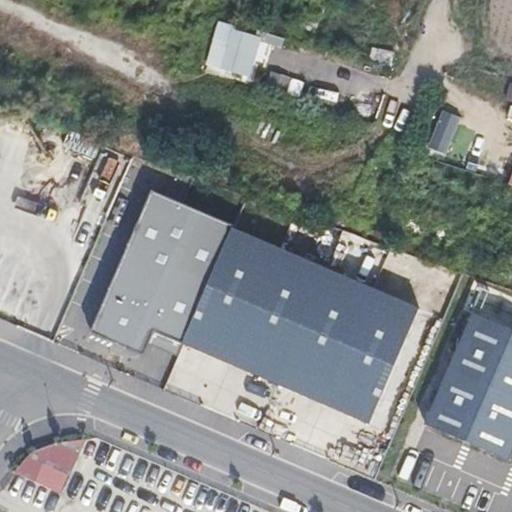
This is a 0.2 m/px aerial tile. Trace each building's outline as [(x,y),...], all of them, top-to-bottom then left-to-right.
[(203,65),(252,77),(262,34),(213,22),(203,65)] [(184,343),(234,228),(141,192),(85,334),(137,354),(142,342),(178,357),(184,343)] [(184,343),(391,431),(440,317),(234,228),(184,343)] [(339,229),(331,257),(353,263),(361,235),(339,229)] [(511,456),(511,329),(474,314),(427,425),(510,461),(511,456)] [(13,472),(58,494),(77,454),(32,432),(13,472)]
